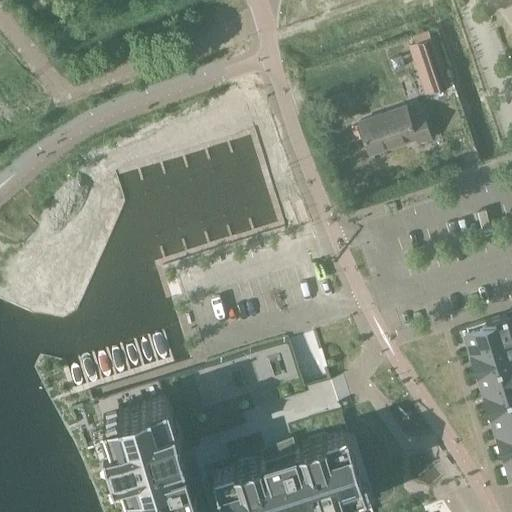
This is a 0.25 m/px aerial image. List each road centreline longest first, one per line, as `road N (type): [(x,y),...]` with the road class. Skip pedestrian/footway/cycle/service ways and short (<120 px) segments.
road 1 (residential): [(511,192),(337,242)]
road 2 (residential): [(367,305),(511,259)]
